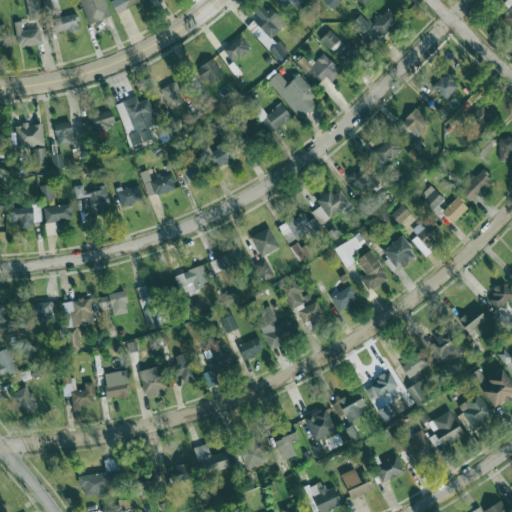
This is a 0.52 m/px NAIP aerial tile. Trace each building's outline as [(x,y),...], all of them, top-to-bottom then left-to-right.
[(25,0),(29,19),(42,17),(38,0),(25,0)] [(79,0),(86,24),(109,17),(104,0),(79,0)] [(109,0),(116,14),(138,3),(136,0),(109,0)] [(248,10),(254,16),(250,20),(265,38),(280,25),(258,0),(248,10)] [(296,0),(276,0),(290,9),(296,0)] [(319,0),(328,9),(335,0),(353,0),(357,3),(359,0),(319,0)] [(511,27),(511,25),(511,0),(502,0),(499,4),(505,9),(499,18),(511,27)] [(366,23),(358,12),(349,19),(368,44),(392,26),(381,11),(366,23)] [(79,28),(76,13),(56,17),(59,32),(79,28)] [(22,30),(21,21),(14,22),(16,41),(40,38),(39,28),(22,30)] [(325,47),(336,38),(328,28),(317,37),(325,47)] [(219,48),(228,61),(247,47),(237,34),(219,48)] [(343,46),(337,39),(328,46),(334,53),(343,46)] [(321,74),(327,81),(338,71),(321,52),(305,67),(316,79),(321,74)] [(219,74),(210,57),(190,68),(199,85),(219,74)] [(294,116),(310,103),(305,98),(311,92),(293,73),(283,82),(273,71),(263,81),(294,116)] [(166,107),(180,98),(169,81),(156,89),(166,107)] [(114,104),(129,145),(150,138),(146,127),(156,123),(146,97),(136,101),(134,96),(114,104)] [(287,117),(277,103),(262,114),(256,106),(248,111),(265,133),(287,117)] [(467,116),(478,127),(488,116),(477,105),(467,116)] [(397,122),(410,134),(424,119),(411,107),(397,122)] [(114,126),(112,111),(91,114),(93,129),(114,126)] [(246,127),(239,119),(231,127),(237,135),(246,127)] [(56,145),(73,144),(72,122),(55,123),(56,145)] [(43,123),(16,124),(17,147),(44,146),(43,123)] [(193,137),(205,169),(225,161),(219,146),(206,150),(200,135),(193,137)] [(398,147),(387,136),(371,152),(381,163),(398,147)] [(407,144),(413,152),(421,145),(414,137),(407,144)] [(510,137),(495,138),(496,159),(504,159),(504,151),(511,151),(510,137)] [(491,145),(484,139),(472,152),(479,158),(491,145)] [(50,154),(51,170),(64,169),(63,154),(50,154)] [(359,196),(371,183),(353,167),(341,179),(359,196)] [(157,176),(155,168),(138,172),(143,196),(172,189),(168,173),(157,176)] [(467,202),(488,178),(477,168),(456,192),(467,202)] [(54,185),(39,185),(40,204),(55,203),(54,185)] [(84,191),(83,185),(74,186),(76,199),(83,198),(85,214),(108,211),(105,188),(84,191)] [(116,189),(120,205),(140,200),(136,185),(116,189)] [(434,204),(440,199),(428,185),(416,195),(433,216),(440,211),(434,204)] [(314,202),(317,205),(309,211),(319,224),(347,203),(335,186),(314,202)] [(438,213),(448,223),(464,207),(453,197),(438,213)] [(71,220),(69,204),(43,207),(45,223),(71,220)] [(406,213),(398,205),(387,215),(395,223),(406,213)] [(39,225),(38,207),(15,208),(16,226),(39,225)] [(314,230),(308,211),(288,217),(294,236),(314,230)] [(437,235),(426,218),(409,229),(419,246),(437,235)] [(276,246),(265,226),(246,237),(257,257),(276,246)] [(341,267),(353,260),(362,275),(357,277),(363,290),(384,279),(366,246),(364,247),(356,233),(330,247),(341,267)] [(412,253),(397,235),(378,250),(392,268),(412,253)] [(290,244),(296,259),(305,255),(299,241),(290,244)] [(270,276),(263,258),(250,264),(258,281),(270,276)] [(172,273),(178,294),(205,286),(199,265),(172,273)] [(299,304),(294,292),(299,290),(294,279),(277,287),(286,309),(299,304)] [(509,293),(497,282),(482,299),(495,309),(509,293)] [(327,295),(333,310),(354,299),(348,285),(327,295)] [(129,312),(124,291),(99,296),(102,309),(111,307),(113,315),(129,312)] [(89,297),(61,302),(65,328),(94,323),(89,297)] [(299,321),(319,314),(314,301),(295,308),(299,321)] [(52,324),(51,302),(35,302),(35,324),(52,324)] [(265,348),(282,341),(267,305),(250,312),(265,348)] [(453,323),(466,336),(482,319),(468,306),(453,323)] [(234,328),(229,313),(216,318),(222,333),(234,328)] [(67,328),(68,349),(79,348),(78,327),(67,328)] [(456,352),(445,331),(427,340),(439,361),(456,352)] [(259,352),(254,337),(234,344),(239,359),(259,352)] [(228,364),(222,343),(199,349),(204,370),(228,364)] [(0,350),(0,374),(1,378),(17,371),(7,348),(0,350)] [(494,353),(504,367),(510,363),(500,349),(494,353)] [(407,400),(419,395),(412,378),(418,375),(412,358),(393,365),(407,400)] [(480,377),(475,367),(465,373),(483,406),(511,391),(498,367),(480,377)] [(129,395),(124,370),(103,374),(108,399),(129,395)] [(142,397),(162,391),(157,371),(136,377),(142,397)] [(93,382),(84,383),(84,390),(76,391),(75,378),(62,379),(64,397),(71,397),(72,412),(81,411),(81,406),(95,405),(93,382)] [(23,415),(39,407),(27,386),(11,394),(23,415)] [(489,413),(473,391),(453,406),(469,428),(489,413)] [(341,422),(359,414),(349,393),(331,400),(341,422)] [(308,438),(332,430),(325,409),(302,417),(308,438)] [(413,411),(416,422),(425,420),(422,409),(413,411)] [(460,434),(447,409),(429,419),(434,429),(423,435),(431,449),(460,434)] [(296,437),(288,422),(265,434),(279,461),(292,453),(286,442),(296,437)] [(401,437),(410,459),(428,453),(420,430),(401,437)] [(233,443),(242,468),(258,463),(249,438),(233,443)] [(190,447),(197,475),(222,468),(218,452),(206,455),(203,443),(190,447)] [(377,482),(399,472),(392,456),(370,465),(377,482)] [(80,475),(82,495),(111,491),(109,475),(118,473),(116,458),(104,460),(106,472),(80,475)] [(161,469),(165,483),(185,477),(181,463),(161,469)] [(357,466),(334,476),(344,500),(367,490),(357,466)] [(139,485),(138,476),(129,477),(130,486),(139,485)] [(314,511),(336,507),(331,487),(320,489),(318,482),(304,485),(310,511),(314,511)] [(237,511),(245,509),(241,496),(233,498),(237,511)] [(500,511),(494,500),(477,510),(475,507),(465,511),(500,511)]
